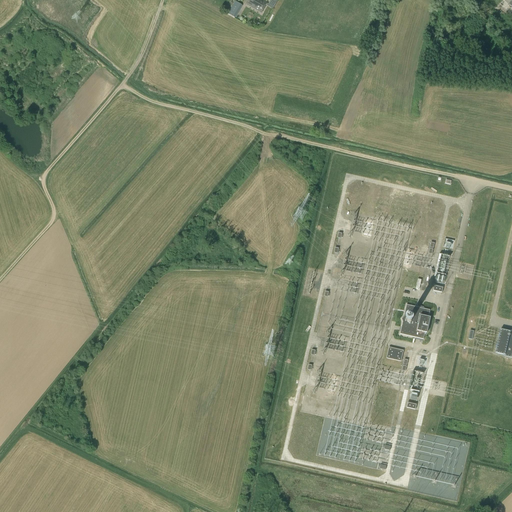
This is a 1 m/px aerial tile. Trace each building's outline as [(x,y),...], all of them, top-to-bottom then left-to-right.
[(249,0),(247,5),(261,13),(267,2),(262,0),(249,0)] [(228,14),(235,18),(241,7),(234,3),(228,14)] [(414,306),(406,305),(404,316),(401,319),(402,322),(400,334),(423,340),(425,333),(427,333),(430,317),(428,317),(430,310),(425,309),(423,307),(415,305),(414,306)] [(509,331),(501,329),(501,330),(500,332),(499,336),(496,348),(496,351),(495,353),(497,353),(500,354),(503,355),(504,356),(511,358),(511,357),(511,330),(510,330),(509,331)] [(401,361),(403,351),(389,347),(386,358),(401,361)] [(416,386),(412,386),(412,383),(412,385),(408,385),(408,391),(416,391),(416,386)]
